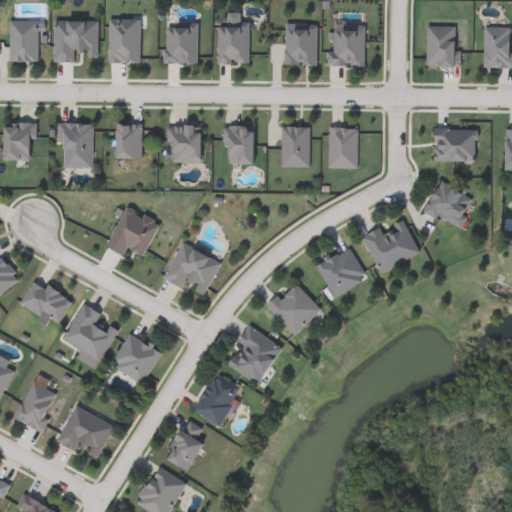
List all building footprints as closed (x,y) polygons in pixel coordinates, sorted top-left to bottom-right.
[(107,63),(107,20),(139,20),(139,63),(107,63)] [(97,59),(86,59),(86,50),(73,50),(73,62),(54,62),(54,21),(97,21),(97,59)] [(196,24),(196,64),(164,64),(164,24),(196,24)] [(247,64),(217,64),(217,24),(247,24),(247,64)] [(315,24),(315,65),(284,65),(284,24),(315,24)] [(363,66),(330,66),(330,26),(363,26),(363,66)] [(511,68),(482,68),(482,28),(509,28),(509,53),(511,53),(511,68)] [(91,169),(62,169),(62,144),(57,144),(57,124),(91,124),(91,169)] [(115,159),(115,125),(140,125),(140,159),(115,159)] [(200,163),(170,163),(170,126),(200,126),(200,163)] [(252,126),(252,164),(225,164),(225,126),(252,126)] [(280,168),(280,128),(308,128),(308,168),(280,168)] [(356,168),(329,168),(329,128),(356,128),(356,168)] [(431,161),(432,130),(475,130),(474,162),(431,161)] [(473,202),(455,230),(422,209),(440,181),(473,202)] [(142,257),(125,248),(121,256),(105,247),(125,207),(159,224),(142,257)] [(362,235),(379,228),(380,231),(403,222),(417,256),(377,272),(362,235)] [(163,280),(180,243),(220,262),(203,297),(186,289),(186,290),(163,280)] [(333,298),(315,266),(348,247),(366,280),(333,298)] [(0,259),(18,279),(0,294),(0,259)] [(19,304),(35,279),(71,303),(55,327),(19,304)] [(319,311),(293,335),(267,307),(293,282),(319,311)] [(61,340),(82,304),(100,315),(94,324),(106,331),(109,325),(117,330),(99,362),(61,340)] [(224,364),(248,327),(280,348),(256,386),(224,364)] [(140,386),(109,366),(130,334),(161,355),(140,386)] [(0,396),(0,360),(14,368),(0,396)] [(240,390),(218,428),(192,412),(214,375),(240,390)] [(57,394),(41,432),(14,421),(29,384),(57,394)] [(82,455),(84,450),(76,447),(74,452),(56,444),(72,407),(112,425),(96,461),(82,455)] [(162,459),(184,421),(206,433),(184,471),(162,459)] [(169,511),(145,511),(134,507),(152,468),(183,482),(169,511)] [(0,498),(0,480),(8,484),(2,499),(0,498)] [(22,511),(23,511),(16,508),(21,496),(57,511),(22,511)]
